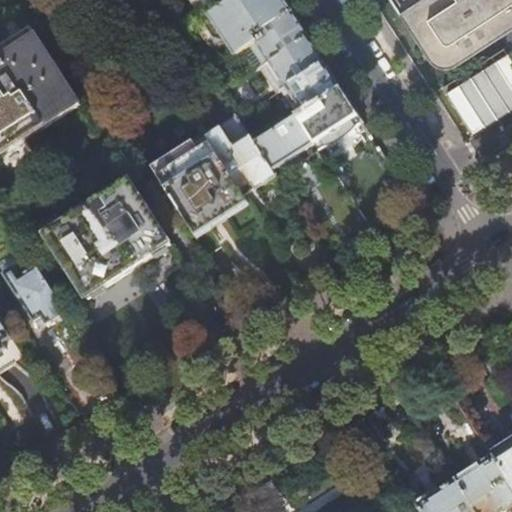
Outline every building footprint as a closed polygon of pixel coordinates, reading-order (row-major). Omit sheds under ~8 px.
[(62,0),(43,0),(50,10),(63,1),(62,0)] [(204,0),(215,16),(238,0),(204,0)] [(307,38),(282,0),(238,0),(215,16),(205,22),(219,44),(226,39),(237,56),(244,51),(257,71),(264,66),(307,38)] [(511,0),(397,0),(409,18),(426,45),(432,42),(437,48),(445,52),(451,54),(456,54),(462,52),(466,50),(469,55),(511,27),(511,0)] [(0,50),(0,155),(81,103),(32,29),(0,50)] [(307,38),(264,66),(281,92),(324,64),(307,38)] [(511,58),(452,93),(477,136),(511,115),(511,58)] [(341,90),(324,64),(281,92),(291,108),(296,104),(303,114),(341,90)] [(184,83),(176,88),(184,100),(192,95),(184,83)] [(351,106),(341,90),(303,114),(297,118),(315,146),(321,155),(328,150),(329,153),(345,143),(362,132),(361,130),(365,127),(351,106)] [(239,118),(255,144),(264,138),(248,113),(239,118)] [(222,128),(207,138),(209,140),(243,193),(254,186),(257,191),(266,185),(277,178),(274,173),(255,144),(239,118),(236,115),(223,124),(222,128)] [(264,138),(255,144),(274,173),(276,171),(283,174),(292,169),(291,162),(296,159),(300,156),(306,159),(315,154),(315,146),(297,118),(264,138)] [(209,140),(155,174),(193,232),(222,214),(246,199),(243,193),(209,140)] [(131,271),(171,245),(131,181),(47,237),(88,300),(131,271)] [(66,313),(24,248),(0,262),(0,265),(5,274),(4,274),(34,322),(43,317),(48,324),(57,319),(66,313)] [(0,355),(8,350),(3,342),(5,340),(6,339),(7,337),(7,335),(7,334),(7,332),(6,331),(5,330),(4,329),(5,328),(0,320),(0,355)] [(496,459),(511,483),(511,447),(508,441),(495,449),(500,457),(496,459)] [(506,511),(509,510),(511,511),(511,483),(496,459),(495,456),(481,464),(482,465),(474,470),(457,481),(477,511),(506,511)] [(421,511),(477,511),(457,481),(439,493),(432,498),(431,497),(417,505),(421,511)]
